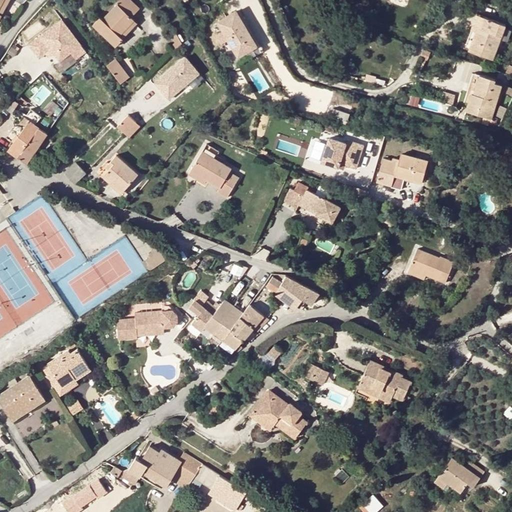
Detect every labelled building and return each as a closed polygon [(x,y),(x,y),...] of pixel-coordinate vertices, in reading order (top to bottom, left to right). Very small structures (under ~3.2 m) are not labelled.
[(2,0),(0,4),(0,13),(1,14),(9,0),(2,0)] [(101,17),(94,24),(116,46),(124,38),(123,37),(120,35),(134,19),(132,16),(140,8),(131,0),(120,0),(118,3),(119,4),(104,19),(101,17)] [(256,46),(240,19),(235,12),(217,21),(237,57),(248,51),(256,46)] [(469,39),(473,41),(477,30),(479,31),(485,16),(478,14),(469,39)] [(506,24),(485,16),(479,31),(477,30),(473,41),(469,50),(492,58),(506,24)] [(244,17),(240,19),(256,46),(248,51),(252,58),(264,51),(244,17)] [(62,19),(29,44),(40,58),(47,53),(44,49),(49,46),(52,49),(60,60),(72,51),(82,44),(62,19)] [(137,22),(134,19),(120,35),(123,37),(137,22)] [(363,19),(360,27),(370,30),(372,22),(363,19)] [(82,44),(72,51),(76,58),(86,50),(82,44)] [(185,55),(155,82),(169,97),(199,70),(185,55)] [(117,75),(124,70),(116,58),(109,64),(117,75)] [(124,70),(117,75),(121,82),(129,76),(124,70)] [(474,94),(480,74),(474,72),(468,91),(472,93),(474,94)] [(495,79),(480,74),(474,94),(472,93),(467,111),(491,118),(492,117),(502,85),(494,82),(495,79)] [(32,109),(25,117),(37,125),(43,117),(32,109)] [(136,121),(129,112),(117,124),(124,132),(136,121)] [(27,162),(48,133),(37,125),(25,117),(21,122),(26,125),(9,150),(27,162)] [(136,121),(124,132),(128,137),(140,125),(136,121)] [(331,138),(322,162),(339,167),(340,163),(357,169),(365,145),(348,140),(347,143),(331,138)] [(203,151),(215,158),(219,151),(207,144),(203,151)] [(192,170),(207,179),(220,187),(218,191),(227,197),(238,177),(229,172),(231,168),(215,158),(203,151),(192,170)] [(400,162),(384,157),(377,181),(393,185),(395,174),(422,181),(428,161),(402,154),(400,162)] [(117,155),(109,164),(112,167),(109,169),(104,175),(111,182),(114,178),(126,188),(139,173),(117,155)] [(80,178),(85,172),(76,162),(65,173),(75,183),(80,178)] [(192,170),(189,174),(205,183),(207,179),(192,170)] [(128,190),(126,188),(114,178),(111,182),(125,194),(128,190)] [(298,209),(299,207),(300,205),(301,202),(318,211),(316,214),(324,218),(332,222),(340,207),(310,190),(308,188),(299,182),(294,190),(289,187),(282,200),(298,209)] [(301,202),(300,205),(316,214),(318,211),(301,202)] [(394,219),(388,216),(385,221),(392,224),(394,219)] [(308,241),(302,239),(300,245),(306,247),(308,241)] [(158,247),(145,256),(153,268),(166,259),(158,247)] [(418,248),(409,269),(425,276),(426,274),(445,282),(454,261),(440,256),(440,257),(418,248)] [(425,276),(409,269),(408,272),(424,279),(425,276)] [(309,287),(286,275),(282,282),(276,292),(282,297),(292,305),(299,309),(306,300),(312,303),(320,292),(309,287)] [(267,285),(276,292),(282,282),(273,276),(267,285)] [(201,289),(197,295),(205,301),(209,295),(201,289)] [(203,305),(212,311),(217,304),(207,298),(203,305)] [(233,306),(225,298),(212,315),(205,326),(214,332),(222,321),(233,306)] [(192,323),(202,330),(205,326),(212,315),(193,300),(188,306),(198,314),(192,323)] [(230,329),(240,316),(243,312),(239,310),(243,305),(241,303),(237,300),(233,306),(222,321),(214,332),(223,339),(226,335),(230,329)] [(244,300),(241,303),(243,305),(239,310),(243,312),(250,303),(244,300)] [(249,304),(240,316),(253,327),(253,328),(257,331),(267,317),(249,304)] [(137,320),(119,320),(119,340),(138,339),(138,337),(138,334),(155,333),(155,337),(165,336),(165,330),(175,329),(179,324),(179,318),(174,313),(137,314),(137,320)] [(230,329),(244,339),(253,328),(240,316),(230,329)] [(226,335),(223,339),(236,349),(244,339),(230,329),(226,335)] [(75,377),(76,378),(91,368),(75,343),(68,348),(69,349),(49,362),(49,364),(63,385),(75,377)] [(256,362),(265,352),(267,350),(260,344),(256,348),(249,355),(256,362)] [(267,350),(265,352),(274,362),(275,357),(281,350),(275,344),(269,351),(267,350)] [(442,358),(450,362),(452,358),(444,354),(442,358)] [(252,366),(256,362),(249,355),(245,360),(252,366)] [(244,359),(228,376),(234,382),(243,373),(245,374),(252,366),(245,360),(244,359)] [(371,360),(362,381),(383,390),(380,395),(391,400),(394,394),(405,399),(412,381),(402,376),(403,373),(371,360)] [(63,385),(49,364),(44,367),(61,394),(79,383),(76,378),(75,377),(63,385)] [(319,368),(313,382),(325,387),(330,374),(319,368)] [(17,383),(11,387),(0,394),(0,400),(11,418),(44,396),(30,375),(17,383)] [(9,383),(11,387),(17,383),(14,379),(9,383)] [(383,390),(362,381),(360,386),(380,395),(383,390)] [(264,388),(255,400),(278,417),(291,404),(285,400),(284,402),(264,388)] [(46,399),(44,396),(11,418),(13,420),(46,399)] [(216,397),(203,412),(210,418),(223,404),(216,397)] [(78,399),(69,405),(74,413),(83,407),(78,399)] [(297,408),(291,404),(278,417),(255,400),(251,405),(270,421),(290,436),(302,419),(294,413),(297,408)] [(266,427),(270,421),(251,405),(246,412),(266,427)] [(194,477),(203,463),(184,451),(179,459),(161,449),(159,452),(149,446),(146,450),(142,459),(138,457),(137,456),(130,468),(124,470),(121,476),(135,484),(140,475),(154,483),(159,475),(169,481),(171,478),(186,487),(194,477)] [(461,491),(463,488),(468,482),(474,486),(484,471),(468,459),(464,465),(453,457),(435,481),(444,487),(448,482),(454,486),(461,491)] [(203,463),(194,477),(212,488),(220,474),(203,463)] [(102,469),(99,465),(91,471),(94,475),(102,469)] [(122,470),(114,466),(111,471),(119,476),(122,470)] [(216,494),(226,478),(224,477),(220,474),(212,488),(210,491),(216,494)] [(167,485),(169,481),(159,475),(157,479),(167,485)] [(98,477),(61,501),(67,511),(74,511),(107,491),(98,477)] [(245,491),(226,478),(216,494),(215,497),(234,509),(240,500),(245,491)] [(448,482),(444,487),(450,492),(454,486),(448,482)] [(468,482),(463,488),(469,492),(474,486),(468,482)] [(240,500),(244,502),(249,493),(245,491),(240,500)] [(374,494),(364,503),(371,511),(374,511),(383,505),(374,494)]
